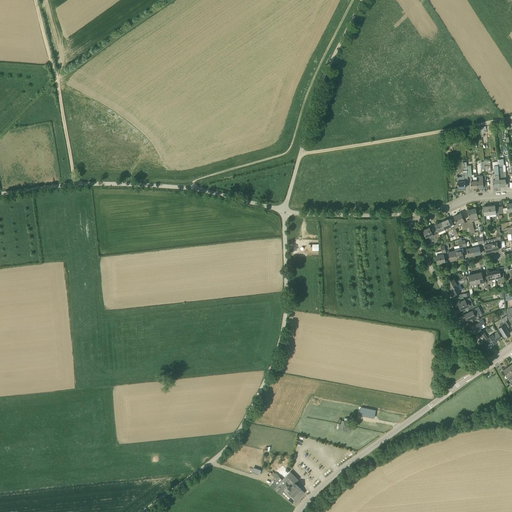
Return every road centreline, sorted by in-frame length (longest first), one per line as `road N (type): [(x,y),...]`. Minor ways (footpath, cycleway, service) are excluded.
road 1 (unclassified): [(142,511),(231,441),(269,370),(284,319),(285,211)]
road 2 (unclassified): [(0,194),(132,184),(204,190),(285,211)]
road 3 (track): [(352,0),(286,152),(196,179),(194,189)]
road 4 (tertiary): [(296,511),(338,469),(479,371)]
road 5 (unclassified): [(285,211),(321,83),(361,0)]
road 6 (track): [(511,115),(300,152)]
